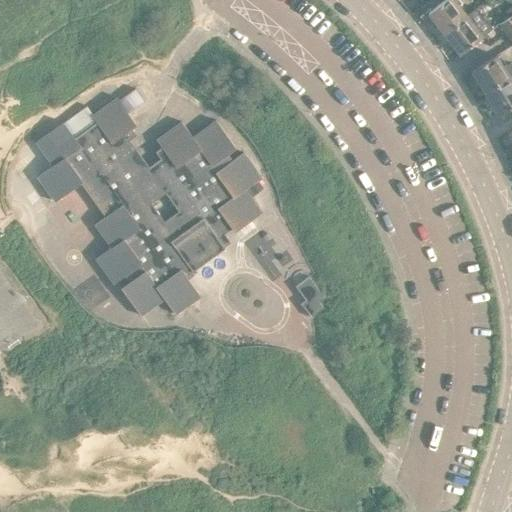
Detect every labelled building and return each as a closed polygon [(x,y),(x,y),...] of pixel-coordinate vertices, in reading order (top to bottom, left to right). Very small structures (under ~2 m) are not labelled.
[(454,0),(442,0),(427,12),(443,33),(466,15),(454,0)] [(511,11),(511,6),(510,4),(502,10),(507,16),(511,11)] [(443,33),(459,53),(491,28),(475,7),(466,15),(443,33)] [(511,13),(498,23),(505,33),(511,28),(511,13)] [(495,54),(470,70),(484,92),(511,74),(511,64),(510,62),(503,67),(495,54)] [(511,74),(484,92),(497,114),(511,104),(511,74)] [(134,87),(117,99),(127,112),(143,101),(134,87)] [(62,121),(34,141),(51,164),(35,176),(53,201),(80,182),(104,215),(93,223),(110,246),(94,257),(112,282),(123,275),(128,281),(120,287),(140,314),(163,297),(174,313),(199,295),(180,269),(186,264),(191,270),(223,247),(216,237),(230,227),(233,231),(261,211),(244,187),(260,176),(242,151),(231,159),(227,152),(234,147),(214,119),(191,136),(180,120),(155,138),(166,153),(148,166),(123,133),(135,124),(115,96),(91,113),(85,105),(62,121)] [(308,275),(294,285),(304,299),(299,302),(310,316),(314,313),(322,307),(318,301),(323,297),(308,275)]
